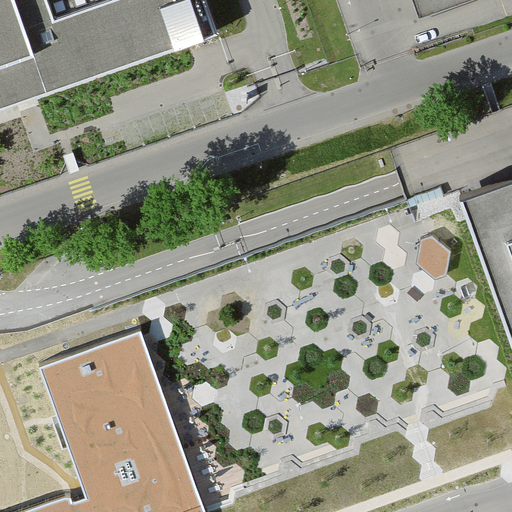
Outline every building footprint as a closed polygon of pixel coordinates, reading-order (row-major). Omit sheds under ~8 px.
[(0,0),(0,106),(11,103),(217,31),(205,0),(0,0)] [(415,0),(419,9),(445,0),(415,0)] [(511,167),(461,186),(511,332),(511,167)] [(434,238),(421,242),(416,264),(435,280),(446,276),(451,253),(434,238)] [(71,505),(68,497),(25,511),(202,511),(137,333),(38,368),(86,499),(71,505)]
